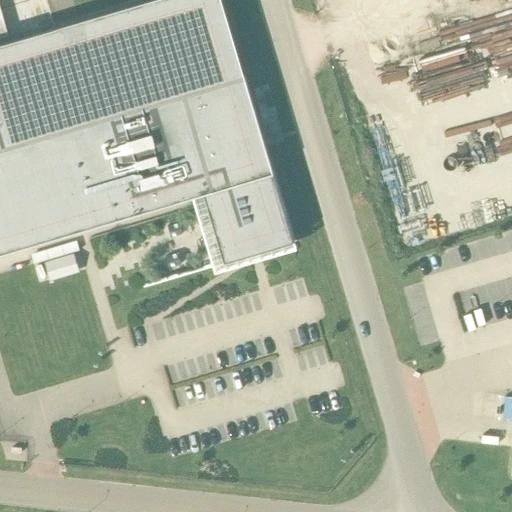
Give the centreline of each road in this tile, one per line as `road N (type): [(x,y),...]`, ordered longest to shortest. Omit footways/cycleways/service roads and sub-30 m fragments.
road 1 (unclassified): [(268,0),(435,511)]
road 2 (unclassified): [(217,511),(0,488)]
